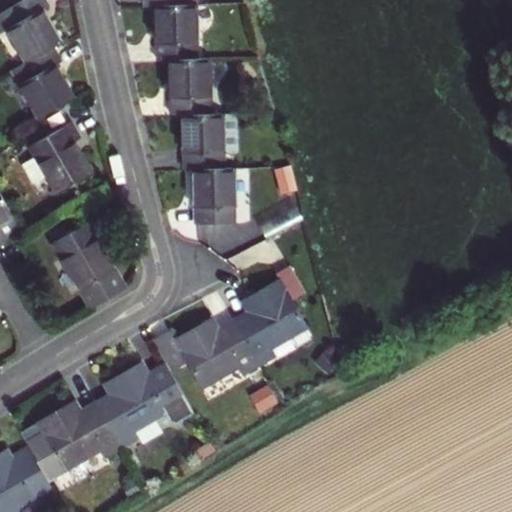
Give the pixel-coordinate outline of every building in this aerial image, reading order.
[(44,0),(23,0),(0,13),(0,31),(1,33),(7,29),(26,64),(53,48),(61,44),(42,10),(48,6),(44,0)] [(168,60),(197,59),(195,5),(155,6),(157,60),(168,60)] [(56,66),(61,62),(53,48),(26,64),(12,71),(40,119),(74,99),(56,66)] [(197,59),(168,60),(171,115),(183,115),(210,114),(208,59),(197,59)] [(185,170),(193,169),(224,168),(223,153),(238,153),(236,113),(210,114),(183,115),(185,170)] [(49,176),(59,194),(92,176),(73,143),(80,139),(71,124),(32,146),(38,157),(24,164),(35,183),(49,176)] [(224,168),(193,169),(196,225),(234,224),(233,168),(224,168)] [(0,244),(22,232),(0,193),(0,244)] [(90,307),(124,288),(96,239),(103,235),(94,220),(54,242),(90,307)] [(248,299),(253,309),(233,320),(259,366),(275,357),(271,349),(307,328),(291,300),(305,293),(289,266),(276,274),(280,280),(248,299)] [(244,375),(259,366),(233,320),(212,332),(206,322),(176,340),(170,331),(153,341),(166,363),(170,371),(188,361),(203,387),(240,367),(244,375)] [(110,381),(115,392),(96,403),(122,448),(137,439),(132,432),(165,413),(170,421),(177,422),(194,412),(170,371),(166,363),(148,374),(142,363),(110,381)] [(122,448),(96,403),(75,415),(69,405),(21,432),(29,446),(49,480),(102,450),(106,457),(122,448)] [(0,453),(0,511),(10,511),(53,487),(49,480),(29,446),(12,456),(8,449),(0,453)]
